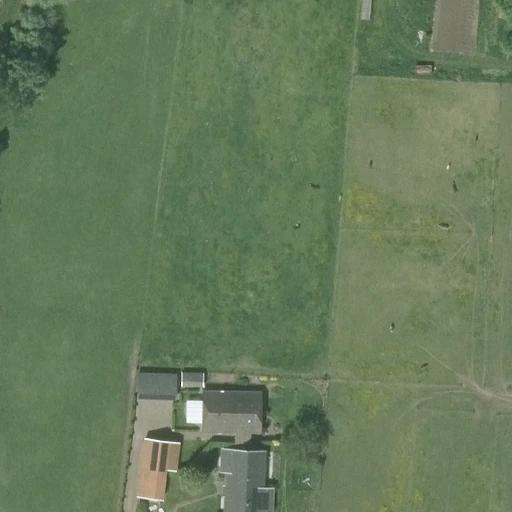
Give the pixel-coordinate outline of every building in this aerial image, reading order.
[(203,386),(203,372),(183,372),(182,385),(203,386)] [(135,400),(175,401),(176,374),(135,373),(135,400)] [(233,442),(249,443),(249,434),(259,434),(260,392),(202,391),(201,433),(233,434),(233,442)] [(143,439),(141,452),(139,469),(165,472),(165,470),(175,471),(178,444),(169,442),(143,439)] [(249,452),(249,443),(233,442),(233,451),(221,451),(220,468),(226,468),(223,511),(259,511),(263,452),(249,452)] [(139,469),(135,497),(144,498),(143,505),(157,507),(158,500),(162,500),(165,472),(139,469)]
